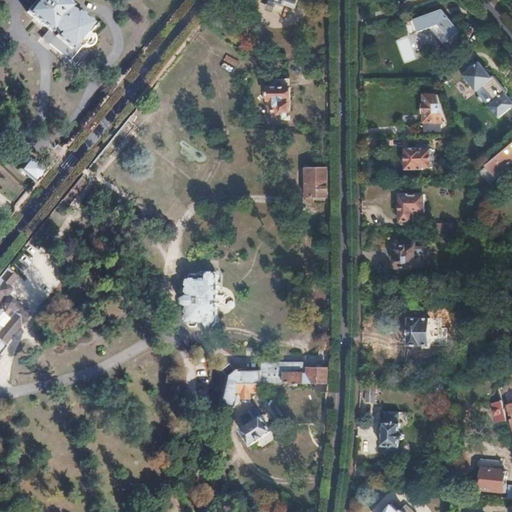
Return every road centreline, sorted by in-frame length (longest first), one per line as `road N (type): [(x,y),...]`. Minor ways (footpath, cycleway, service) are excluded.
road 1 (residential): [(332,511),(346,334),(344,0)]
road 2 (residential): [(204,0),(0,252)]
